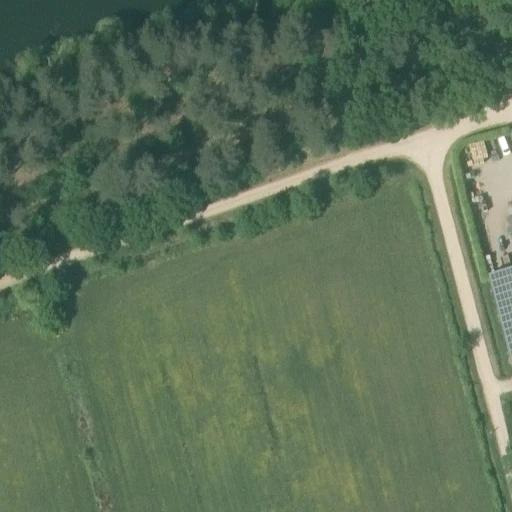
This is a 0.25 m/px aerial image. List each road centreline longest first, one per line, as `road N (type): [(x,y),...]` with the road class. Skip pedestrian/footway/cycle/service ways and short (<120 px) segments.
road 1 (track): [(429,147),(294,184),(0,288)]
road 2 (track): [(429,147),(511,469)]
